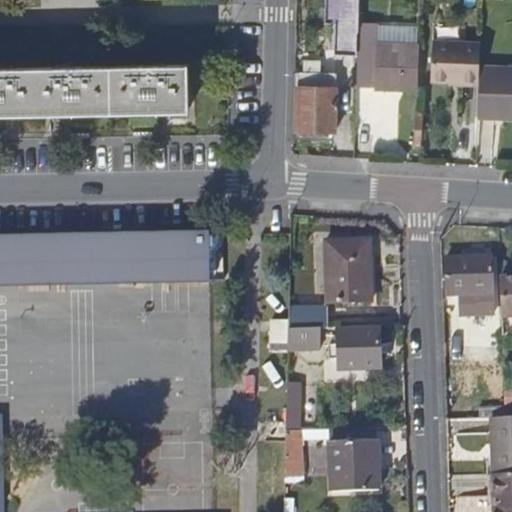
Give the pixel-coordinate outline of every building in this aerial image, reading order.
[(325,0),(325,21),(335,21),(334,25),(336,25),(335,49),(354,50),(355,26),(358,25),(358,0),(325,0)] [(480,83),(482,38),(433,36),(431,81),(480,83)] [(418,87),(420,43),(376,41),(375,44),(357,43),(356,81),(374,82),(374,86),(418,87)] [(511,64),(481,63),(479,114),(511,116),(511,64)] [(0,114),(188,111),(187,65),(0,68),(0,114)] [(295,126),(333,127),(335,72),(297,71),(295,126)] [(24,115),(24,136),(50,136),(49,114),(24,115)] [(0,289),(209,286),(211,286),(209,237),(0,239),(0,289)] [(359,283),(372,283),(371,239),(326,240),(327,303),(359,303),(359,283)] [(493,295),(492,264),(475,264),(475,258),(463,258),(463,264),(448,265),(448,295),(463,296),(464,306),(483,306),(483,295),(493,295)] [(511,318),(511,277),(501,278),(503,319),(511,318)] [(372,302),(372,283),(359,283),(359,303),(372,302)] [(288,326),(288,347),(319,347),(319,325),(288,326)] [(288,358),(288,347),(288,326),(269,326),(269,358),(288,358)] [(381,367),(380,328),(339,329),(339,368),(381,367)] [(287,384),(286,429),(300,429),(303,429),(303,384),(287,384)] [(506,417),(505,406),(479,407),(479,418),(494,418),(506,417)] [(511,416),(506,417),(494,418),(496,474),(511,473),(511,416)] [(286,429),(286,474),(300,474),(300,429),(286,429)] [(371,469),(370,438),(329,440),(330,491),(379,489),(378,469),(371,469)] [(511,511),(511,473),(496,474),(496,511),(511,511)]
